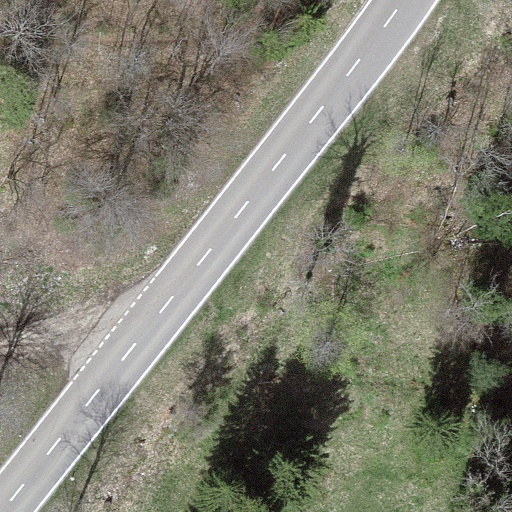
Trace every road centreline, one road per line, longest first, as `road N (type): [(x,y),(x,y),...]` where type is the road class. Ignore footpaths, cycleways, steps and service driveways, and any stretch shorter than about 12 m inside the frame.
road 1 (secondary): [(0,511),(397,0)]
road 2 (track): [(0,346),(64,333),(133,342)]
